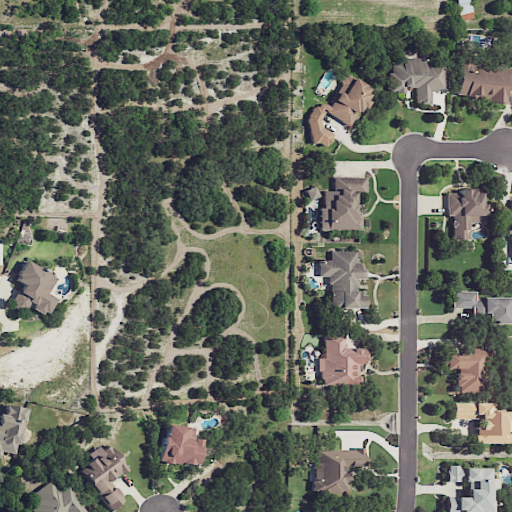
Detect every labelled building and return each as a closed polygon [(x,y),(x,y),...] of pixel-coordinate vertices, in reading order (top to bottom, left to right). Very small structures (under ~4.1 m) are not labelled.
[(453,0),(456,21),(472,18),(468,0),(453,0)] [(413,103),(428,103),(428,90),(444,90),(444,60),(403,61),(403,62),(388,63),(388,92),(403,92),(403,88),(413,87),(413,103)] [(502,101),(504,82),(511,82),(511,66),(457,61),(453,96),(502,101)] [(348,126),(358,107),(363,106),(368,98),(365,85),(349,76),(339,77),(340,83),(331,98),(332,106),(327,103),(312,105),(305,118),(308,140),(319,146),(325,145),(332,133),(319,127),(318,121),(323,112),(348,126)] [(317,229),(359,229),(359,211),(356,211),(356,200),(353,200),(353,194),(364,194),(364,177),(332,177),(332,191),(321,191),(321,207),(318,207),(317,229)] [(307,200),(318,197),(314,186),(303,189),(307,200)] [(445,193),(445,215),(451,215),(451,238),(467,238),(467,222),(482,223),(483,190),(457,190),(457,193),(445,193)] [(363,308),(363,291),(355,291),(355,278),(361,278),(362,269),(355,269),(355,251),(329,250),(329,260),(317,260),(317,276),(328,276),(328,308),(363,308)] [(54,276),(23,260),(13,279),(20,283),(9,306),(22,312),(26,305),(46,315),(54,298),(45,294),(54,276)] [(511,323),(511,310),(511,297),(473,298),(473,291),(450,291),(450,307),(469,308),(469,313),(484,313),(484,323),(511,323)] [(322,337),(323,357),(317,357),(319,386),(358,384),(357,364),(364,363),(363,343),(343,344),(342,335),(322,337)] [(443,369),(452,369),(452,391),(480,392),(481,365),(486,365),(487,348),(463,348),(463,353),(444,353),(443,369)] [(510,411),(488,411),(488,403),(449,402),(449,419),(473,419),(473,443),(510,443),(510,411)] [(25,408),(4,404),(2,414),(0,413),(0,451),(16,454),(25,408)] [(196,465),(198,439),(183,437),(184,426),(162,424),(159,462),(196,465)] [(107,510),(121,501),(108,481),(125,469),(108,444),(98,450),(100,453),(78,468),(107,510)] [(313,449),(312,491),(346,491),(346,466),(362,466),(362,449),(313,449)] [(442,511),(494,511),(494,478),(488,478),(488,467),(443,467),(443,481),(463,481),(463,497),(442,497),(442,511)] [(83,511),(67,485),(57,491),(50,480),(33,490),(38,498),(29,504),(33,511),(31,511),(83,511)]
